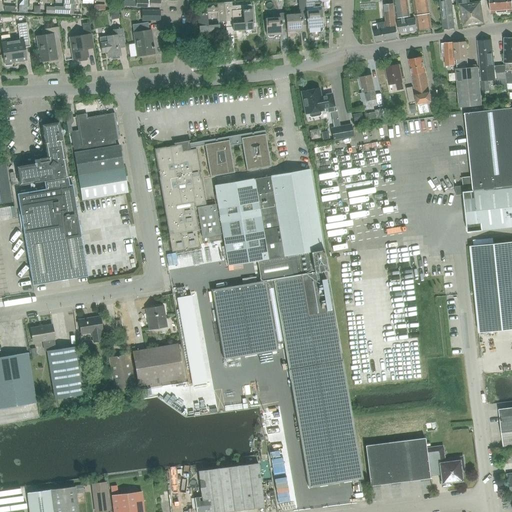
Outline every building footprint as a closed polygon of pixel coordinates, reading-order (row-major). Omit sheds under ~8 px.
[(27,0),(22,0),(19,4),(19,12),(27,12),(27,0)] [(308,25),(306,12),(306,10),(305,0),(298,0),(299,10),(293,11),(294,15),(286,15),(287,29),(287,33),(288,32),(288,34),(294,33),(294,32),(302,31),(302,26),(308,25)] [(407,0),(393,0),(396,19),(410,17),(407,0)] [(413,0),(418,31),(431,29),(427,0),(413,0)] [(439,0),(443,30),(454,28),(451,0),(439,0)] [(463,27),(483,24),(480,2),(469,4),(468,0),(456,0),(457,5),(460,5),(463,27)] [(489,0),(490,13),(511,11),(511,7),(511,0),(481,0),(483,0),(489,0)] [(232,2),(224,3),(226,22),(233,22),(233,31),(245,30),(245,31),(252,31),(252,30),(253,30),(251,5),(232,6),(232,2)] [(218,23),(226,22),(224,3),(217,4),(217,7),(198,9),(200,34),(201,33),(201,35),(207,34),(207,33),(219,32),(218,23)] [(306,10),(306,12),(308,25),(308,28),(309,28),(309,29),(315,29),(315,28),(323,27),(321,11),(320,11),(320,7),(314,7),(314,3),(306,4),(306,10)] [(375,42),(397,39),(395,27),(386,29),(386,28),(395,26),(393,4),(384,6),(386,22),(377,24),(378,30),(374,31),(375,42)] [(120,18),(119,10),(110,12),(111,20),(120,18)] [(160,21),(160,11),(142,10),(142,21),(160,21)] [(287,29),(286,15),(285,13),(273,14),(273,18),(265,19),(266,36),(268,36),(268,37),(274,37),(274,35),(281,35),(281,30),(287,29)] [(399,34),(416,31),(414,19),(398,21),(399,34)] [(10,37),(1,39),(5,63),(5,65),(6,66),(11,65),(12,64),(11,62),(26,60),(24,48),(30,47),(27,23),(18,25),(20,41),(10,42),(10,37)] [(86,41),(93,40),(90,23),(82,24),(84,35),(69,38),(73,60),(78,59),(78,61),(79,62),(86,61),(87,60),(87,58),(89,57),(86,41)] [(153,48),(154,48),(154,47),(153,47),(151,30),(149,31),(147,23),(132,25),(137,56),(154,53),(153,48)] [(54,40),(60,39),(59,28),(42,31),(43,37),(37,38),(41,62),(58,59),(54,40)] [(126,48),(123,34),(122,28),(112,29),(113,36),(99,38),(102,54),(109,53),(110,58),(111,57),(112,60),(120,58),(120,56),(122,56),(120,48),(126,48)] [(488,80),(506,79),(504,65),(493,67),(491,40),(478,41),(482,91),(489,91),(488,80)] [(481,105),(481,96),(478,67),(468,68),(465,42),(454,43),(455,60),(457,59),(458,70),(456,70),(459,107),(481,105)] [(445,65),(455,65),(455,61),(454,61),(453,43),(441,44),(442,57),(445,57),(445,65)] [(414,86),(412,86),(416,101),(417,101),(417,104),(426,103),(432,101),(426,72),(425,72),(424,65),(423,65),(421,57),(409,59),(411,68),(410,68),(412,75),(414,86)] [(397,90),(403,89),(402,83),(402,82),(401,77),(403,76),(402,70),(400,70),(399,65),(386,67),(389,85),(396,84),(397,90)] [(368,91),(369,96),(370,101),(376,99),(374,90),(372,75),(360,77),(363,93),(368,91)] [(416,101),(412,86),(406,87),(409,103),(416,101)] [(320,97),(320,96),(319,89),(313,90),(313,88),(303,90),(303,92),(302,92),(306,114),(308,113),(309,116),(311,118),(320,116),(321,114),(321,111),(323,110),(322,108),(327,108),(328,112),(331,112),(334,111),(333,106),(334,106),(332,94),(320,97)] [(428,113),(426,103),(417,104),(420,115),(428,113)] [(511,107),(509,108),(465,113),(472,179),(462,180),(468,232),(511,226),(511,107)] [(385,120),(383,108),(374,109),(377,122),(385,120)] [(334,111),(331,112),(334,128),(340,127),(337,112),(336,111),(334,111)] [(71,132),(74,151),(103,146),(103,145),(108,144),(108,142),(119,140),(114,115),(87,119),(87,115),(77,117),(79,130),(71,132)] [(62,140),(59,121),(41,124),(44,143),(45,142),(48,157),(36,159),(37,163),(16,166),(19,186),(30,184),(31,189),(24,190),(25,193),(17,194),(33,285),(88,276),(73,185),(69,185),(62,140)] [(334,140),(353,136),(351,125),(340,127),(334,128),(331,128),(334,140)] [(247,170),(271,166),(265,130),(188,144),(188,141),(174,143),(175,146),(155,150),(173,251),(199,247),(196,231),(199,230),(194,202),(205,200),(196,150),(189,151),(189,148),(205,146),(210,177),(235,172),(230,146),(242,144),(247,170)] [(104,148),(103,146),(74,151),(78,177),(123,169),(119,145),(104,148)] [(0,203),(12,202),(6,162),(0,163),(0,203)] [(127,193),(123,169),(78,177),(82,200),(127,193)] [(257,260),(261,282),(327,271),(310,170),(215,186),(229,265),(257,260)] [(216,205),(198,209),(203,237),(221,234),(216,205)] [(511,241),(469,246),(474,294),(478,333),(479,333),(511,329),(511,241)] [(363,478),(345,373),(327,271),(261,282),(213,290),(225,360),(278,351),(277,345),(285,344),(292,382),(309,488),(363,478)] [(150,330),(168,327),(164,307),(147,310),(150,330)] [(94,343),(104,342),(102,332),(103,332),(101,317),(79,321),(82,335),(93,333),(94,343)] [(44,353),(48,352),(56,351),(54,339),(55,339),(53,325),(32,329),(34,343),(42,342),(44,353)] [(139,387),(184,379),(178,344),(133,352),(139,387)] [(56,400),(86,395),(78,347),(48,352),(56,400)] [(0,409),(36,403),(28,354),(0,358),(0,409)] [(115,390),(136,386),(130,355),(110,358),(115,390)] [(511,407),(501,409),(499,409),(504,447),(511,445),(511,407)] [(367,446),(365,446),(370,486),(390,483),(410,481),(430,478),(430,476),(442,475),(442,481),(448,480),(449,482),(461,480),(460,466),(461,465),(463,464),(463,462),(463,460),(461,458),(458,458),(456,459),(455,460),(445,461),(444,447),(426,450),(425,438),(394,442),(367,446)] [(199,470),(202,497),(195,497),(196,511),(224,511),(264,507),(258,463),(199,470)] [(97,511),(110,510),(106,483),(92,485),(95,511),(97,511)] [(83,484),(75,485),(76,494),(84,493),(83,484)] [(75,485),(51,488),(54,511),(78,511),(76,494),(75,485)] [(144,511),(142,492),(119,495),(117,485),(111,486),(112,496),(113,510),(114,510),(113,511),(144,511)] [(54,511),(51,488),(28,491),(30,511),(54,511)]
